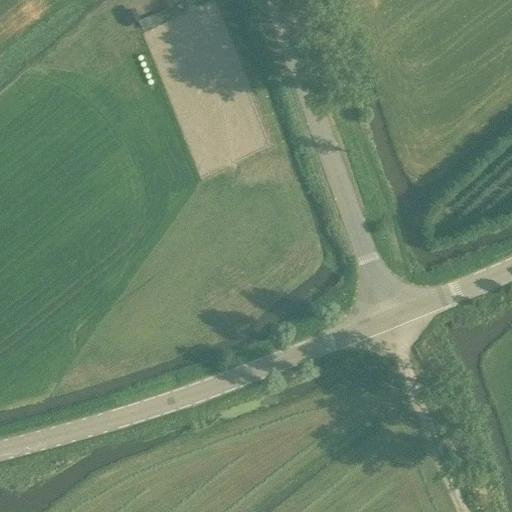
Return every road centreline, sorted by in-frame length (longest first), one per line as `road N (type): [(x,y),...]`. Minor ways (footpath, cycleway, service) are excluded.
road 1 (unclassified): [(0,453),(150,414),(390,321)]
road 2 (tertiary): [(390,321),(271,0)]
road 3 (track): [(390,321),(467,511)]
road 4 (tertiary): [(390,321),(511,271)]
